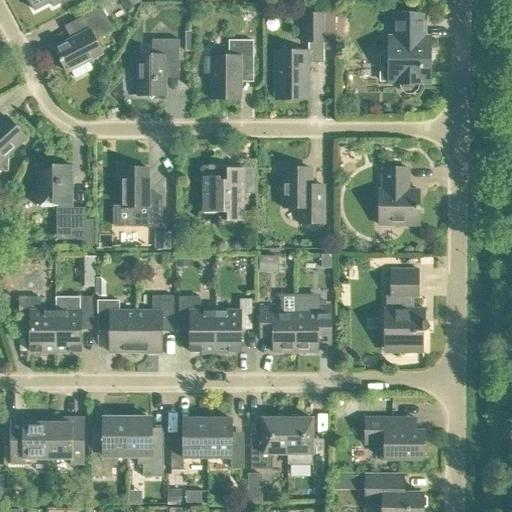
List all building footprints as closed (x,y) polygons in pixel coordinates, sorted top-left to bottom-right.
[(28,0),(34,11),(50,3),(52,8),(66,0),(28,0)] [(370,7),(336,7),(336,23),(370,23),(370,7)] [(71,24),(78,37),(54,50),(66,73),(70,71),(74,78),(77,79),(91,72),(91,69),(88,62),(102,55),(94,40),(112,31),(101,9),(71,24)] [(323,43),(323,15),(302,15),(302,43),(323,43)] [(395,84),(399,84),(400,90),(406,95),(412,95),(417,91),(419,84),(423,84),(423,83),(428,83),(428,40),(423,40),(423,17),(395,17),(395,40),(390,40),(390,53),(384,53),(379,56),(380,66),(383,70),(390,70),(390,83),(395,83),(395,84)] [(137,57),(137,97),(147,97),(151,100),(155,97),(165,97),(165,75),(167,73),(179,73),(179,41),(152,41),(152,57),(137,57)] [(203,75),(211,75),(211,100),(240,100),(240,74),(252,74),(252,42),(228,42),(228,58),(211,58),(203,58),(203,75)] [(275,53),(275,100),(308,100),(308,53),(275,53)] [(0,172),(7,172),(8,156),(26,140),(5,117),(0,121),(0,172)] [(36,172),(36,184),(36,185),(35,187),(34,190),(33,191),(32,192),(30,194),(39,207),(42,206),(57,206),(60,233),(62,235),(63,237),(64,238),(67,239),(71,240),(71,210),(72,210),(72,167),(52,167),(52,172),(36,172)] [(133,227),(161,227),(161,198),(148,198),(148,169),(121,169),(121,208),(124,208),(133,218),(133,227)] [(218,222),(243,222),(243,169),(203,169),(203,214),(218,214),(218,222)] [(299,209),(299,225),(323,225),(323,186),(311,186),(311,169),(284,169),(284,209),(299,209)] [(379,226),(419,226),(419,191),(408,191),(408,169),(382,169),(382,191),(379,191),(379,226)] [(71,210),(71,240),(85,240),(85,210),(72,210),(71,210)] [(155,234),(155,250),(171,250),(171,234),(155,234)] [(0,256),(0,271),(10,272),(10,256),(0,256)] [(259,256),(259,271),(277,271),(278,257),(259,256)] [(321,256),(321,269),(331,269),(331,256),(321,256)] [(390,296),(385,296),(385,310),(383,310),(383,353),(423,353),(423,333),(424,333),(425,333),(426,332),(427,332),(428,331),(429,330),(429,329),(429,328),(429,327),(429,326),(428,324),(427,323),(425,322),(425,310),(413,310),(413,297),(419,297),(419,271),(390,271),(390,296)] [(101,279),(95,279),(96,294),(99,297),(106,297),(106,284),(101,279)] [(135,313),(135,353),(161,353),(161,327),(173,327),(173,297),(152,297),(152,313),(135,313)] [(295,313),(295,297),(282,297),(282,307),(260,307),(260,332),(272,332),(272,353),(295,353),(295,313)] [(30,353),(55,353),(55,312),(40,312),(40,298),(19,298),(19,325),(30,325),(30,353)] [(55,312),(55,353),(80,353),(80,325),(91,325),(92,298),(71,298),(71,312),(55,312)] [(215,353),(215,312),(200,312),(200,298),(179,298),(179,325),(190,325),(190,353),(215,353)] [(240,312),(215,312),(215,353),(240,353),(240,325),(251,325),(251,300),(240,300),(240,312)] [(109,353),(135,353),(135,313),(119,313),(119,302),(97,302),(97,332),(109,332),(109,353)] [(307,313),(295,313),(295,353),(318,353),(318,347),(330,347),(330,307),(307,307),(307,313)] [(24,460),(47,460),(47,424),(28,424),(28,419),(10,419),(10,465),(24,465),(24,460)] [(47,424),(47,460),(70,460),(70,465),(84,465),(84,419),(66,419),(66,424),(47,424)] [(116,457),(127,457),(127,419),(103,420),(103,445),(91,445),(91,477),(112,477),(111,466),(116,466),(116,457)] [(127,419),(127,457),(137,457),(137,466),(142,466),(142,477),(163,477),(163,445),(151,445),(151,419),(127,419)] [(207,459),(207,419),(183,419),(183,439),(171,439),(170,471),(183,471),(183,459),(207,459)] [(231,420),(207,419),(207,459),(231,459),(231,469),(243,469),(243,437),(231,437),(231,420)] [(272,455),(287,455),(287,419),(262,419),(262,445),(251,445),(251,470),(272,470),(272,455)] [(287,419),(287,455),(312,455),(312,475),(323,475),(323,445),(312,445),(312,420),(287,419)] [(384,445),(384,461),(424,461),(424,432),(417,432),(417,420),(365,419),(365,444),(384,445)] [(262,487),(262,475),(247,475),(247,487),(262,487)] [(357,484),(357,476),(349,476),(349,484),(357,484)] [(422,511),(423,509),(426,507),(426,498),(423,496),(423,494),(403,494),(403,476),(365,476),(365,505),(382,505),(381,511),(422,511)] [(167,504),(181,504),(182,491),(168,490),(167,504)]
